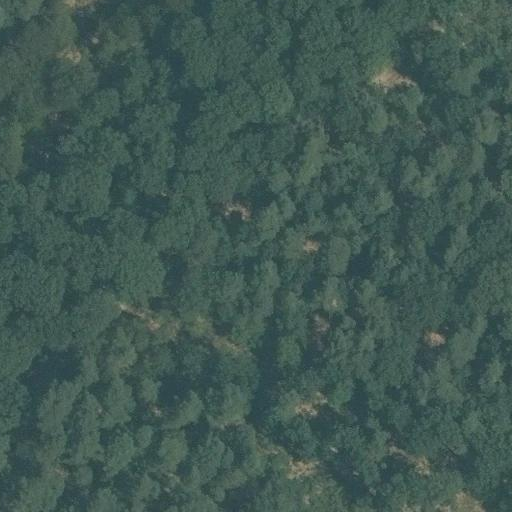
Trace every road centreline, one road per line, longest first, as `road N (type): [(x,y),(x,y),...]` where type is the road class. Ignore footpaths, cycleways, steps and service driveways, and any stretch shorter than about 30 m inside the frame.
road 1 (unknown): [(408,0),(0,379)]
road 2 (track): [(0,136),(136,0)]
